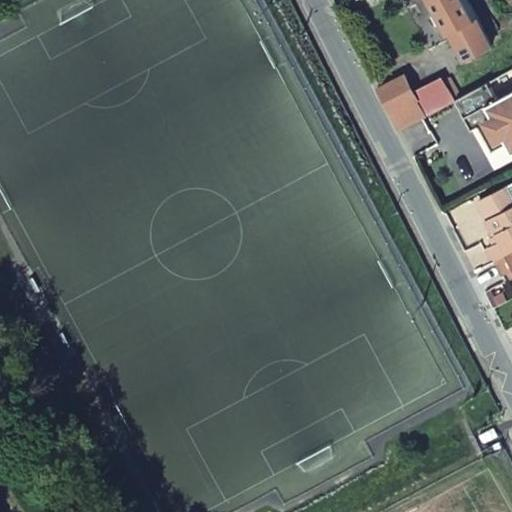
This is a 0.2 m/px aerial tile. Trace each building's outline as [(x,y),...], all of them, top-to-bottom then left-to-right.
[(484,36),(465,0),(431,0),(437,11),(442,20),(460,53),(466,50),(470,56),(489,45),(484,36)] [(465,0),(484,36),(493,31),(503,29),(494,14),(485,0),(465,0)] [(442,20),(437,11),(430,15),(434,25),(442,20)] [(503,29),(511,27),(511,12),(494,14),(503,29)] [(378,88),(399,128),(425,115),(415,96),(443,81),(440,77),(413,90),(405,74),(378,88)] [(487,80),(455,98),(471,128),(485,121),(495,139),(503,135),(511,150),(511,89),(497,98),(487,80)] [(443,81),(415,96),(425,115),(453,100),(443,81)] [(511,247),(511,191),(507,181),(477,197),(498,238),(485,245),(492,258),(511,247)] [(511,247),(492,258),(498,271),(511,265),(511,247)]
